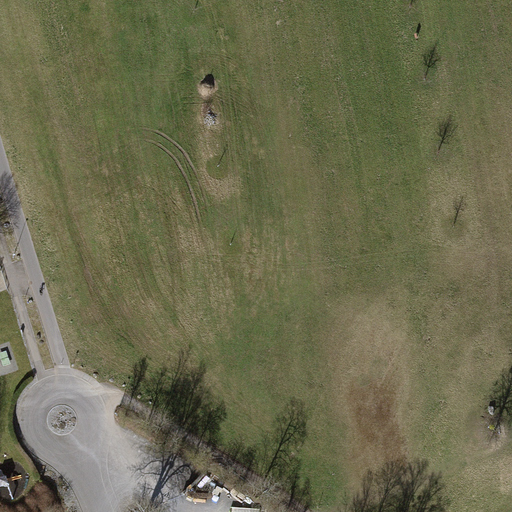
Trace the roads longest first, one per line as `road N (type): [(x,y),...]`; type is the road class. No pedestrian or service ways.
road 1 (track): [(300,511),(119,399),(92,408)]
road 2 (residential): [(74,451),(95,425),(92,408),(62,388),(35,404),(30,423),(37,441),(54,452)]
